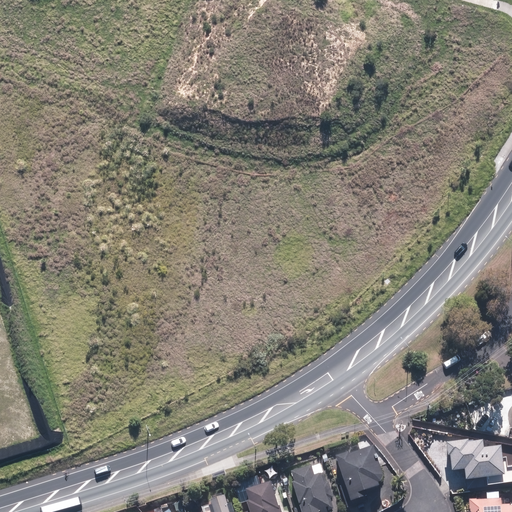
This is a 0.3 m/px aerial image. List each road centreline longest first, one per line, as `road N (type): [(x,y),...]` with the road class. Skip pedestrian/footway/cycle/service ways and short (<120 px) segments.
road 1 (secondary): [(335,377),(183,450),(1,511)]
road 2 (secondary): [(511,193),(426,297),(335,377)]
road 3 (residential): [(511,316),(377,421)]
